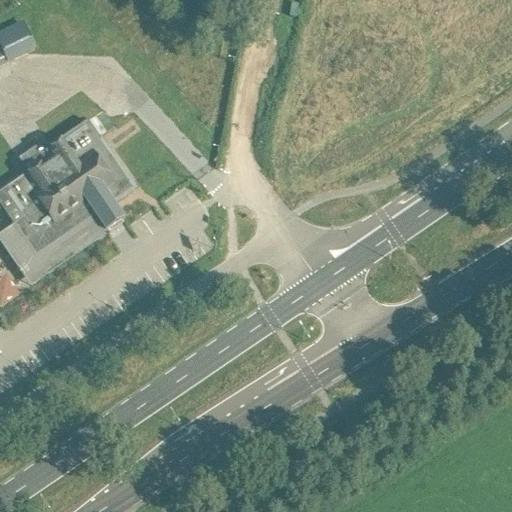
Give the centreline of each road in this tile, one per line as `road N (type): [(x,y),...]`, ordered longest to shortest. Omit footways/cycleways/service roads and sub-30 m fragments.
road 1 (primary): [(321,283),(0,502)]
road 2 (unclassified): [(278,227),(0,423)]
road 3 (primary): [(98,511),(365,345)]
road 4 (primary): [(511,152),(321,283)]
road 5 (unclassified): [(247,180),(243,137),(269,0)]
road 6 (primary): [(365,345),(511,252)]
